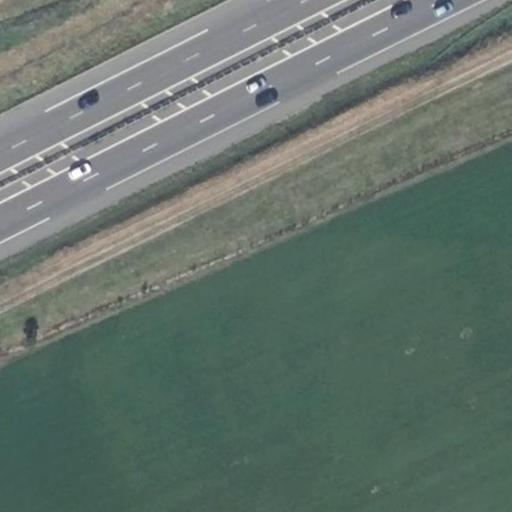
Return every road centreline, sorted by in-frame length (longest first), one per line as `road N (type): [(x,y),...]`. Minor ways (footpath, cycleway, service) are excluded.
road 1 (track): [(511,56),(0,308)]
road 2 (trunk): [(0,221),(445,0)]
road 3 (trunk): [(304,0),(0,153)]
